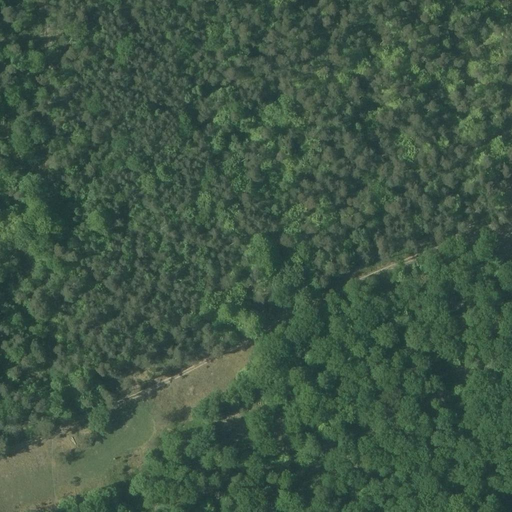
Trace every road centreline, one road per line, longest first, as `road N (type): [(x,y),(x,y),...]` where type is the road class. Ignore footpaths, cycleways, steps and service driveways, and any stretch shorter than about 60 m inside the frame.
road 1 (track): [(0,450),(409,254),(460,236),(511,233)]
road 2 (track): [(50,511),(41,0)]
